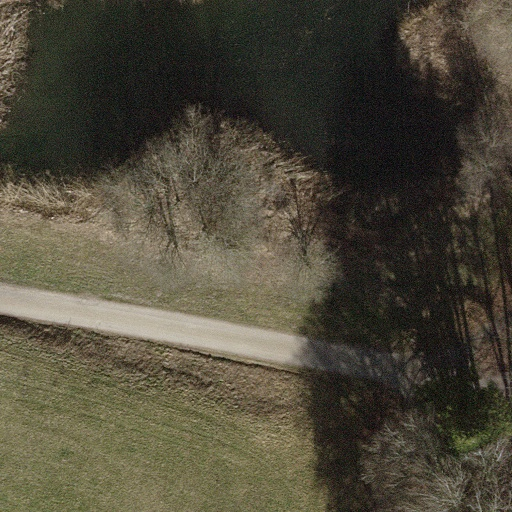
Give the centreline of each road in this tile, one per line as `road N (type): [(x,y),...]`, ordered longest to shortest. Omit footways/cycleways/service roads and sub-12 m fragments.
road 1 (track): [(0,292),(448,378)]
road 2 (track): [(448,378),(441,511)]
